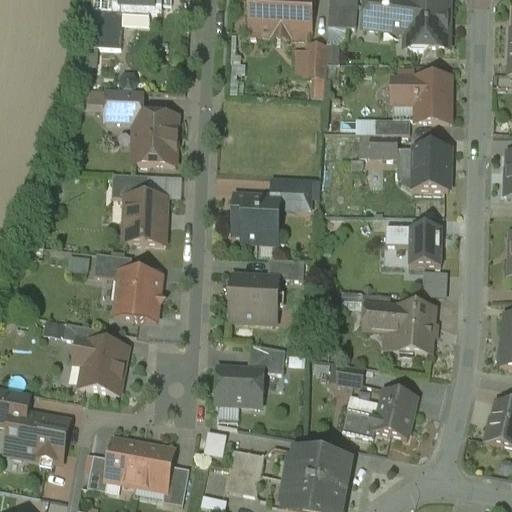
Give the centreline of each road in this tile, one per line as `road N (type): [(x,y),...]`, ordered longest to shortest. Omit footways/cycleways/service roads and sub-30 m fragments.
road 1 (residential): [(441,489),(473,292),(480,0)]
road 2 (residential): [(213,0),(180,422)]
